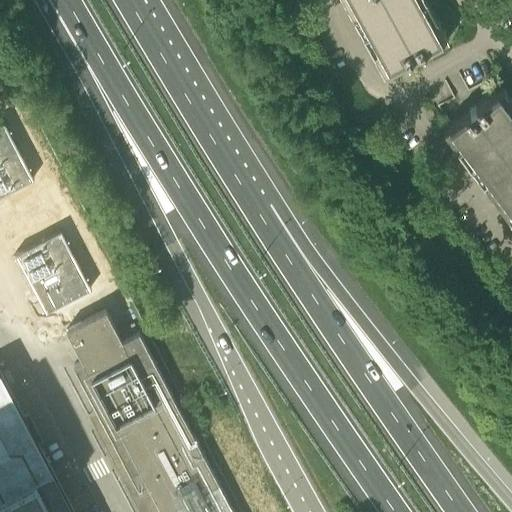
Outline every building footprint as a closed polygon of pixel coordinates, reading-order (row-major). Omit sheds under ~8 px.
[(343,0),(384,74),(447,39),(426,0),(343,0)] [(511,100),(501,86),(443,129),(511,222),(511,100)] [(30,210),(39,229),(65,216),(56,197),(30,210)] [(122,339),(105,308),(66,329),(82,359),(73,364),(98,410),(89,415),(140,511),(233,511),(137,331),(122,339)] [(0,511),(70,511),(0,377),(0,511)]
